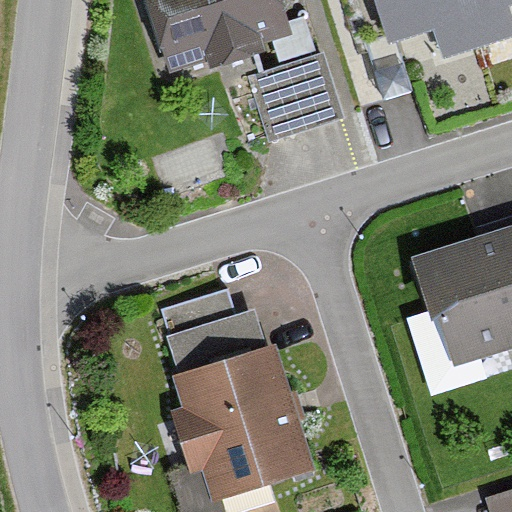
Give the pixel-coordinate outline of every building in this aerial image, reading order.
[(251,44),(282,34),(270,0),(134,0),(155,60),(194,47),(202,72),(255,55),(251,44)] [(511,0),(360,0),(375,47),(429,31),(437,58),(508,37),(499,8),(511,3),(511,0)] [(511,224),(400,256),(418,320),(432,317),(445,362),(502,346),(501,340),(511,337),(511,224)] [(167,377),(160,380),(170,413),(158,417),(176,476),(190,472),(200,502),(302,471),(264,346),(256,348),(244,311),(155,338),(167,377)] [(511,511),(511,485),(486,493),(491,511),(511,511)]
